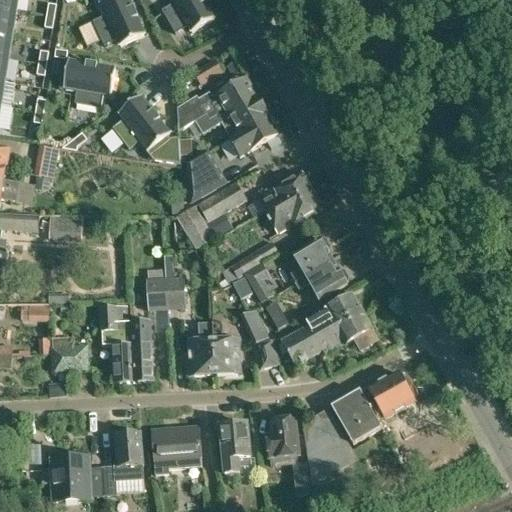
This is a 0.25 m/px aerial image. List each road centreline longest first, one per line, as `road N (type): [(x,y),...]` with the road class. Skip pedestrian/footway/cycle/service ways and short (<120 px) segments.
road 1 (residential): [(0,406),(261,395),(348,377),(437,332)]
road 2 (tertiary): [(437,332),(263,25)]
road 3 (tertiary): [(511,455),(437,332)]
